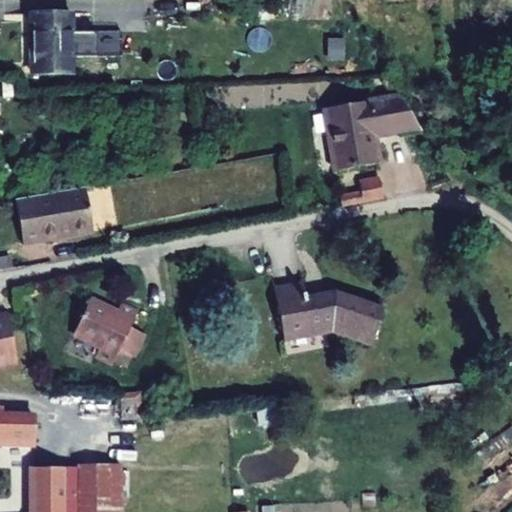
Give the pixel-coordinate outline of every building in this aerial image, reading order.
[(79,15),(39,15),(40,75),(80,75),(79,15)] [(387,164),(383,137),(427,130),(406,98),(333,109),(342,171),(387,164)] [(371,203),(391,199),(388,179),(367,183),(369,193),(371,203)] [(94,187),(24,199),(31,244),(68,239),(67,235),(100,230),(94,187)] [(350,207),(371,203),(369,193),(349,197),(350,207)] [(0,261),(0,268),(1,273),(21,269),(19,258),(0,261)] [(283,290),(291,341),(340,332),(380,347),(392,312),(342,295),(314,299),(312,285),(283,290)] [(85,311),(96,316),(98,314),(102,312),(89,305),(85,311)] [(83,327),(76,342),(96,352),(91,361),(108,370),(115,359),(128,336),(135,322),(119,312),(115,319),(112,325),(105,322),(107,318),(107,315),(102,312),(98,314),(96,316),(85,311),(78,324),(83,327)] [(105,322),(112,325),(115,319),(107,315),(107,318),(105,322)] [(0,369),(1,372),(25,367),(14,317),(0,320),(0,369)] [(70,338),(76,342),(83,327),(78,324),(70,338)] [(128,336),(115,359),(129,367),(142,345),(128,336)] [(0,447),(44,449),(45,413),(30,413),(30,425),(4,423),(5,412),(0,411),(0,447)] [(5,412),(4,423),(30,425),(30,413),(5,412)] [(78,471),(79,511),(124,511),(124,466),(78,467),(78,471)] [(79,511),(78,471),(35,472),(34,511),(79,511)]
